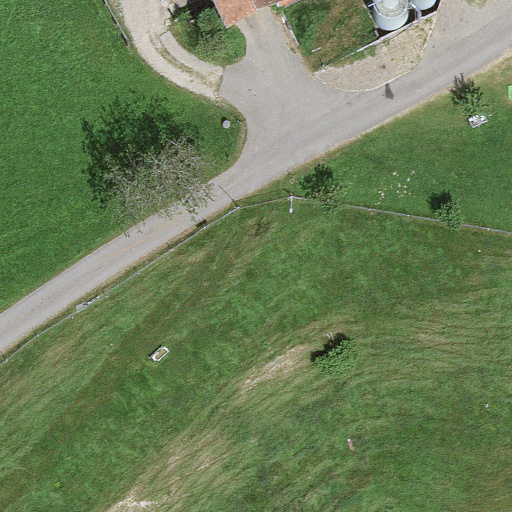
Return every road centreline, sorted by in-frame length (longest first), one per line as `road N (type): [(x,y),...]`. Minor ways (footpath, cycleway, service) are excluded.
road 1 (track): [(0,335),(191,213),(511,34)]
road 2 (track): [(302,149),(273,100),(197,77),(165,57),(127,0)]
